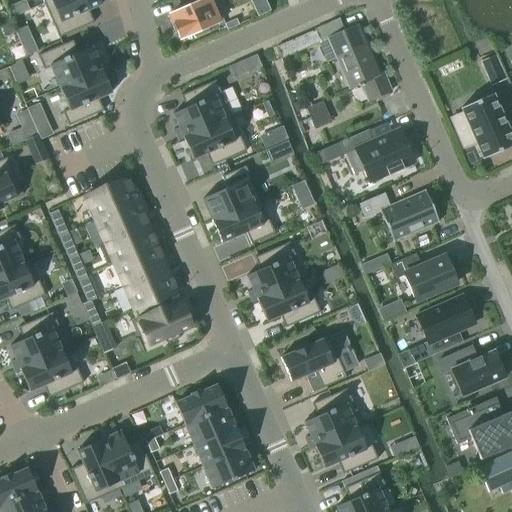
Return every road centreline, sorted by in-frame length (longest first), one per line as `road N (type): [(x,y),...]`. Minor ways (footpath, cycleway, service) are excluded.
road 1 (residential): [(233,351),(135,116),(136,88),(154,71)]
road 2 (residential): [(464,205),(375,0)]
road 3 (residential): [(27,437),(233,351)]
road 4 (residential): [(154,71),(331,0)]
road 5 (residential): [(307,511),(233,351)]
road 6 (residential): [(511,315),(464,205)]
